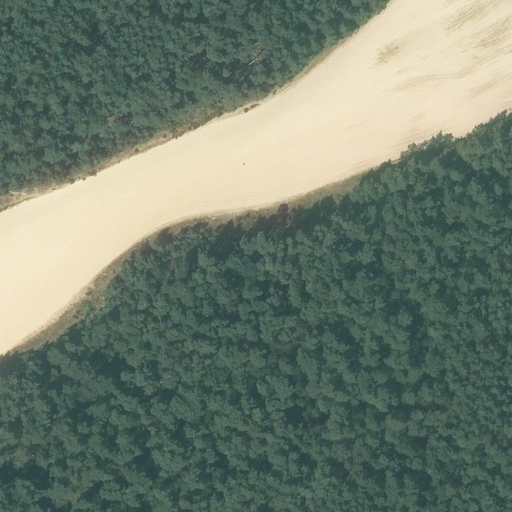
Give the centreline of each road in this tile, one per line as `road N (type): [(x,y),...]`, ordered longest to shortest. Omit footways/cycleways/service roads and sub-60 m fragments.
road 1 (track): [(511,8),(116,220),(36,266),(0,301)]
road 2 (track): [(447,0),(356,94)]
